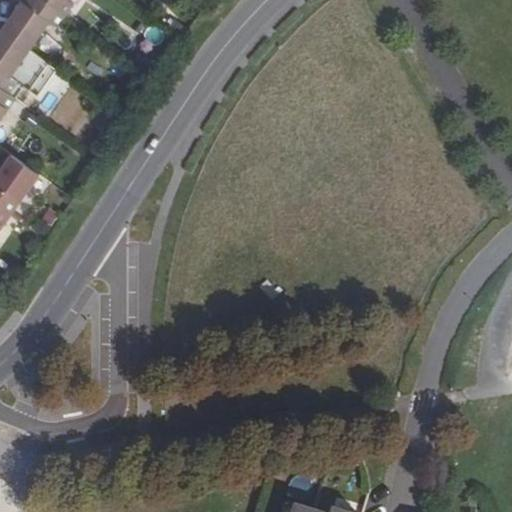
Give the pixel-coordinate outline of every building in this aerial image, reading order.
[(42,0),(22,0),(2,30),(31,50),(50,24),(57,29),(66,17),(42,0)] [(42,0),(66,17),(76,3),(70,0),(42,0)] [(2,30),(0,32),(0,87),(11,95),(20,83),(28,89),(47,62),(31,50),(2,30)] [(47,62),(28,89),(39,97),(58,70),(47,62)] [(28,89),(20,83),(11,95),(17,99),(19,101),(28,89)] [(0,123),(17,99),(11,95),(0,87),(0,123)] [(0,207),(13,216),(41,176),(10,154),(0,169),(0,207)] [(0,233),(13,216),(0,207),(0,233)] [(363,452),(331,458),(333,471),(365,465),(363,452)] [(286,503),(283,511),(294,511),(297,505),(286,503)]
